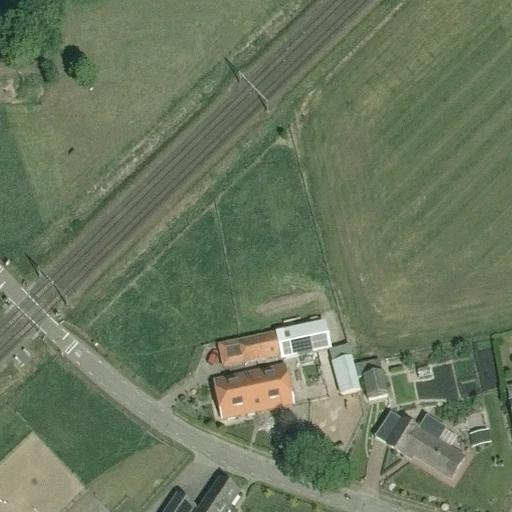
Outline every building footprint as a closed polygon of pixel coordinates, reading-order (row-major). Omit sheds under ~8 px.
[(256,362),(281,357),(282,361),(329,351),(324,324),(252,339),(256,362)] [(223,347),(231,359),(248,349),(240,336),(223,347)] [(380,361),(355,366),(358,380),(362,379),(367,402),(388,398),(380,361)] [(293,407),(285,367),(214,382),(222,422),(293,407)] [(391,415),(373,440),(411,463),(413,459),(453,484),(467,460),(439,443),(446,431),(426,418),(418,430),(403,421),(402,423),(391,415)] [(472,447),(489,443),(487,433),(470,437),(472,447)] [(234,511),(229,508),(239,494),(219,481),(197,511),(234,511)] [(176,498),(166,511),(190,511),(193,509),(176,498)]
